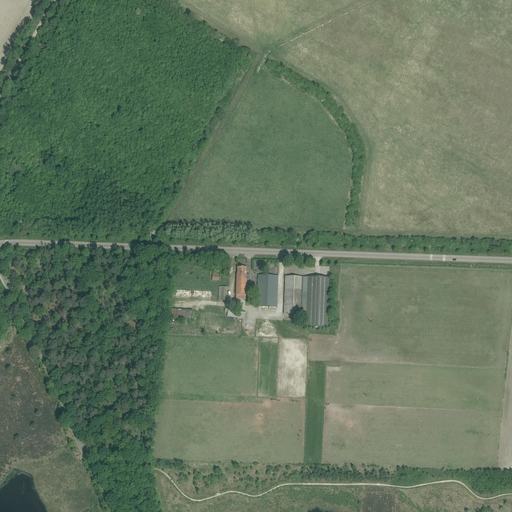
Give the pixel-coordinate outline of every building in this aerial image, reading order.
[(266,269),(265,260),(256,261),(257,270),(266,269)] [(238,267),(238,270),(238,274),(237,275),(236,295),(246,295),(247,275),(246,275),(246,268),(238,267)] [(258,275),(257,306),(277,307),(278,276),(258,275)] [(285,276),(284,314),(301,315),(303,277),(285,276)] [(327,328),(329,278),(308,277),(306,327),(327,328)] [(226,301),(227,287),(219,287),(219,300),(226,301)] [(176,320),(193,320),(193,310),(176,309),(176,320)] [(229,309),(228,312),(227,316),(244,319),(245,312),(229,309)]
